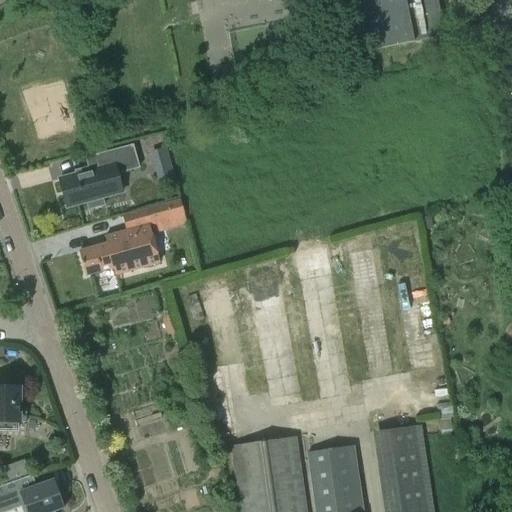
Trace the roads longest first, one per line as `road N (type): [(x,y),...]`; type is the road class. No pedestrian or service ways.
road 1 (residential): [(106,511),(49,334)]
road 2 (residential): [(49,334),(0,196)]
